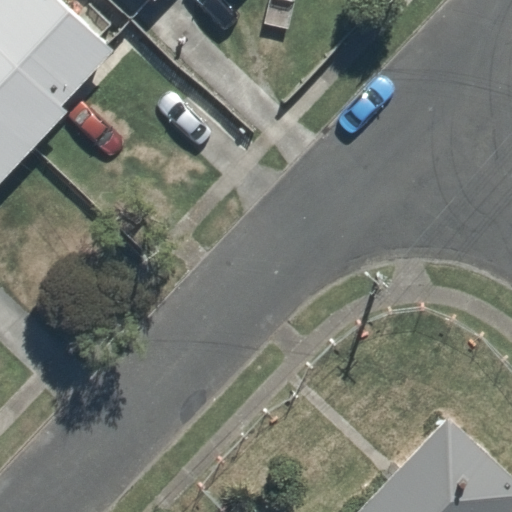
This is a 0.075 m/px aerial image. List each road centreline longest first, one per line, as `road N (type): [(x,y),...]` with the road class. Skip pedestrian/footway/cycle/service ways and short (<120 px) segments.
road 1 (residential): [(34,511),(418,116)]
road 2 (residential): [(418,116),(511,16)]
road 3 (residential): [(418,116),(511,204)]
